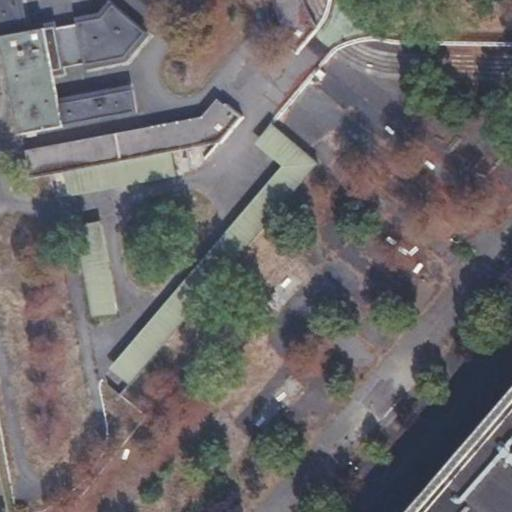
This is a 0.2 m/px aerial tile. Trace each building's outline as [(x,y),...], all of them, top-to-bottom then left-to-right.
[(0,0),(0,14),(22,130),(136,109),(132,87),(61,100),(55,69),(63,67),(55,25),(24,31),(18,0),(0,0)] [(280,0),(281,2),(285,15),(290,25),(309,16),(306,10),(302,0),(280,0)] [(104,16),(79,21),(86,62),(128,54),(147,32),(114,4),(104,16)] [(284,32),(279,39),(295,52),(301,45),(315,29),(309,16),(290,25),(284,32)] [(205,125),(27,157),(30,176),(220,141),(241,115),(225,102),(205,125)] [(438,119),(435,138),(449,140),(451,121),(438,119)] [(448,149),(496,195),(511,178),(511,157),(474,121),(448,149)] [(288,160),(250,205),(266,220),(305,175),(288,160)] [(82,240),(97,317),(121,312),(107,236),(82,240)] [(291,266),(252,312),(269,326),(307,280),(291,266)] [(133,385),(203,303),(185,287),(114,370),(133,385)] [(293,373),(254,418),(270,431),(309,387),(293,373)] [(511,511),(511,417),(432,511),(511,511)]
